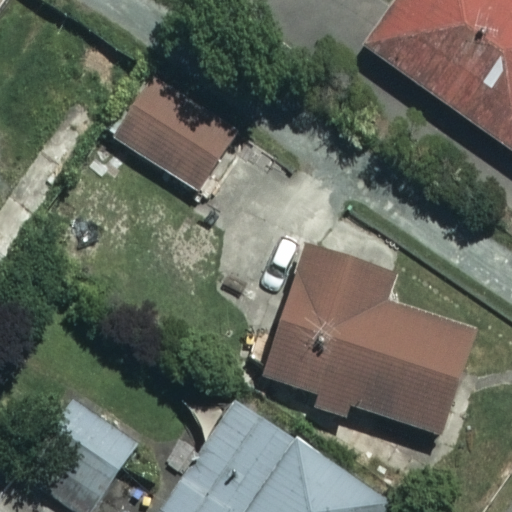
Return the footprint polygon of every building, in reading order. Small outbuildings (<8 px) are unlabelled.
[(511,0),(397,0),(363,49),(511,154),(511,0)] [(234,133),(153,79),(112,140),(194,194),(234,133)] [(0,209),(42,149),(0,119),(0,209)] [(387,277),(302,248),(258,375),(431,434),(466,331),(379,301),(387,277)] [(91,511),(137,440),(70,399),(22,475),(81,511),(91,511)] [(379,511),(384,506),(230,402),(156,511),(379,511)]
